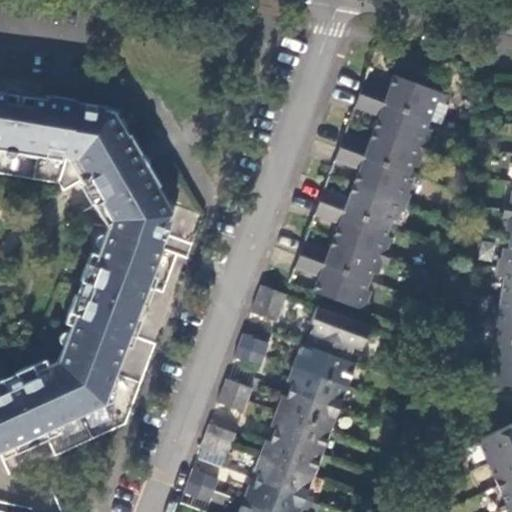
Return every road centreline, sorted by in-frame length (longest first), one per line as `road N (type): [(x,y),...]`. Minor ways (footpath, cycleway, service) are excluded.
road 1 (residential): [(156,511),(338,0)]
road 2 (tertiary): [(368,0),(511,25)]
